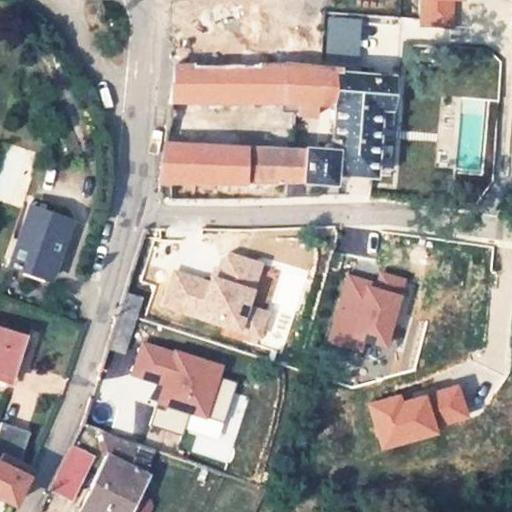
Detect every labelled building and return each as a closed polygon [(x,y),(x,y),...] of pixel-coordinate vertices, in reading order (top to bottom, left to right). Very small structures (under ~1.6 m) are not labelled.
[(420,0),(421,26),(453,25),(452,0),(420,0)] [(174,63),(168,100),(181,100),(296,101),(295,114),(315,116),(316,103),(322,103),(330,66),(322,66),(316,65),(281,61),(174,63)] [(390,76),(369,75),(337,73),(337,67),(330,66),(322,103),(334,104),(331,141),(330,141),(328,141),(325,143),(323,145),(323,148),(306,146),(305,149),(304,178),(332,180),(333,169),(373,173),(378,106),(387,106),(390,76)] [(167,109),(180,109),(181,100),(168,100),(167,109)] [(178,142),(179,125),(165,124),(162,141),(178,142)] [(162,141),(157,179),(182,179),(241,178),(304,178),(305,149),(292,148),(178,142),(162,141)] [(241,178),(182,179),(182,193),(241,193),(241,178)] [(69,220),(28,206),(8,264),(49,278),(69,220)] [(173,271),(162,304),(237,328),(245,305),(259,263),(229,253),(222,257),(218,267),(215,277),(211,276),(209,282),(173,271)] [(348,276),(329,341),(359,349),(362,338),(383,344),(402,280),(380,273),(377,285),(375,290),(367,287),(368,282),(348,276)] [(122,291),(105,346),(122,351),(140,296),(122,291)] [(264,312),(245,305),(237,328),(257,335),(264,312)] [(21,350),(26,333),(0,324),(0,379),(4,381),(15,348),(21,350)] [(153,405),(147,424),(180,434),(188,411),(221,421),(235,380),(216,374),(219,365),(174,350),(173,352),(141,341),(131,372),(163,382),(161,386),(168,388),(162,408),(153,405)] [(10,383),(21,350),(15,348),(4,381),(10,383)] [(380,449),(409,441),(414,439),(437,432),(435,426),(467,417),(458,386),(426,396),(425,393),(402,400),(400,394),(367,404),(380,449)] [(3,424),(0,429),(0,450),(4,453),(19,460),(30,437),(3,424)] [(81,509),(87,511),(125,511),(145,473),(154,448),(105,431),(100,429),(108,453),(81,509)] [(94,453),(71,442),(50,487),(72,498),(94,453)] [(0,495),(13,502),(30,465),(19,460),(4,453),(0,460),(0,495)]
